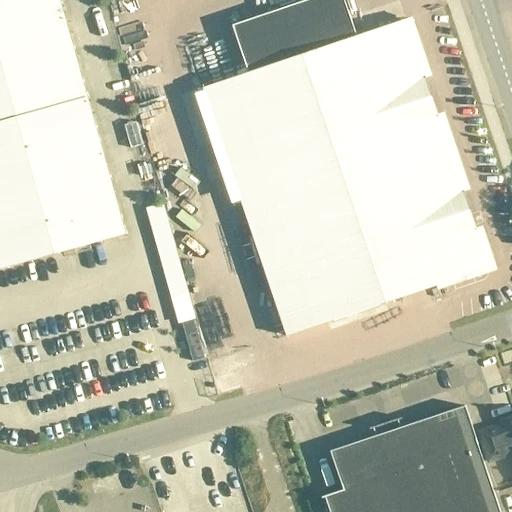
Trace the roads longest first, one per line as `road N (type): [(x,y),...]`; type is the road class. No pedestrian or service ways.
road 1 (unclassified): [(0,472),(35,475),(511,319)]
road 2 (unknown): [(72,0),(129,205),(132,264),(109,284),(0,314)]
